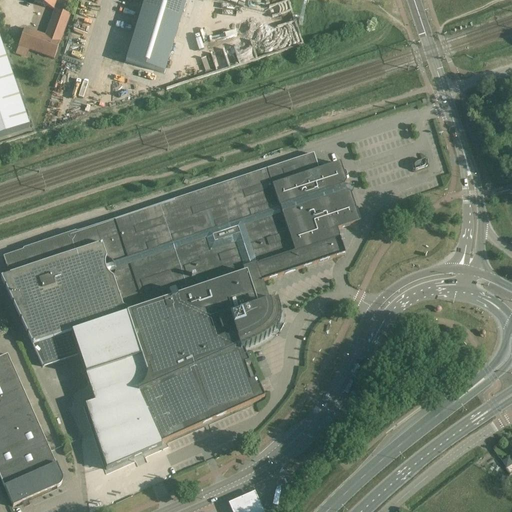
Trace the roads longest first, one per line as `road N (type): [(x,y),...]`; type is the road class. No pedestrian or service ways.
road 1 (secondary): [(461,269),(422,273),(383,297),(322,404),(280,449),(160,511)]
road 2 (secondary): [(185,511),(264,474),(307,442),(406,302),(430,291),(463,291)]
road 3 (primary): [(463,395),(327,511)]
road 4 (unclassified): [(384,511),(511,418)]
road 5 (primary): [(361,511),(459,430)]
road 6 (tertiary): [(462,147),(461,269)]
